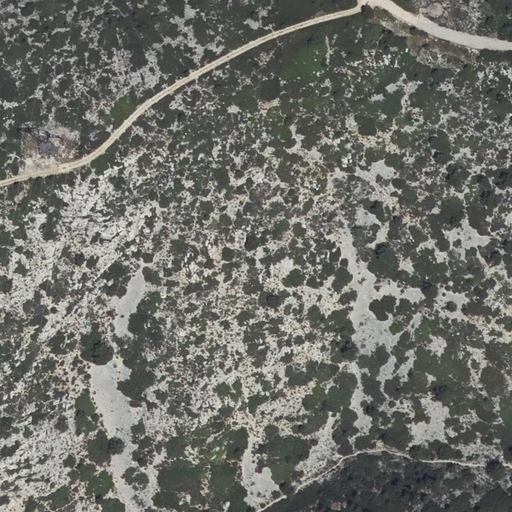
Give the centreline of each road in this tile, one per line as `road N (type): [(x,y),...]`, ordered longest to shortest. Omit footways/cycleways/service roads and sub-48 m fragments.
road 1 (track): [(0,184),(71,167),(100,151),(148,102),(208,65),(372,0)]
road 2 (track): [(511,46),(451,36),(376,0)]
